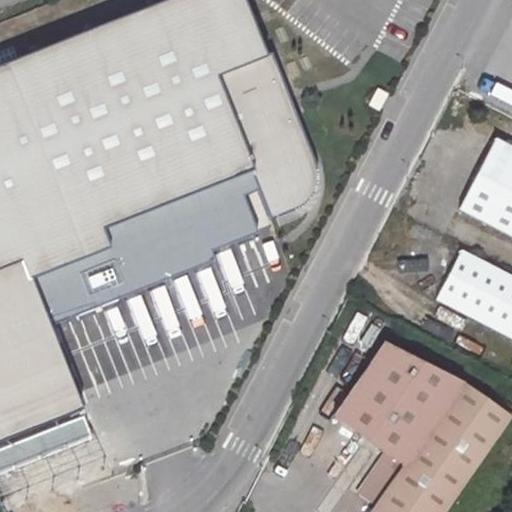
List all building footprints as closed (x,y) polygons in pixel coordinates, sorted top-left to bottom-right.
[(236,0),(156,0),(0,61),(0,283),(249,187),(204,71),(257,51),(236,0)] [(313,181),(257,51),(204,71),(249,187),(264,221),(290,210),(302,202),(309,193),(313,181)] [(511,149),(493,140),(458,209),(511,236),(511,149)] [(511,278),(459,251),(435,298),(511,336),(511,278)] [(375,506),(370,511),(443,511),(510,416),(511,412),(511,407),(501,399),(496,407),(460,382),(384,343),(333,417),(384,453),(356,493),(375,506)]
